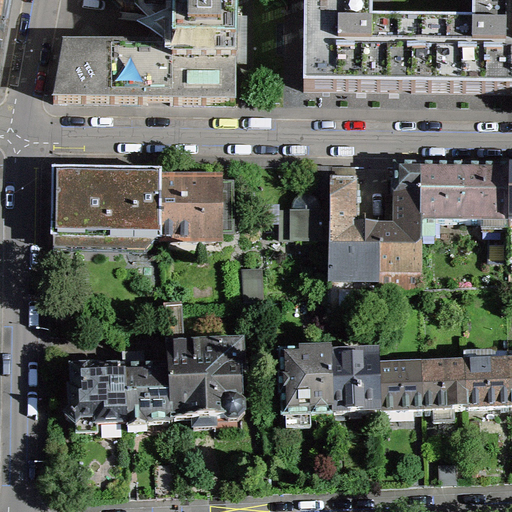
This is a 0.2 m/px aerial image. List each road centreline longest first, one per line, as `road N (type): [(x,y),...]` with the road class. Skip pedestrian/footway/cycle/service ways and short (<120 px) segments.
road 1 (residential): [(511,140),(19,133)]
road 2 (residential): [(17,511),(19,133)]
road 3 (residential): [(19,133),(42,0)]
